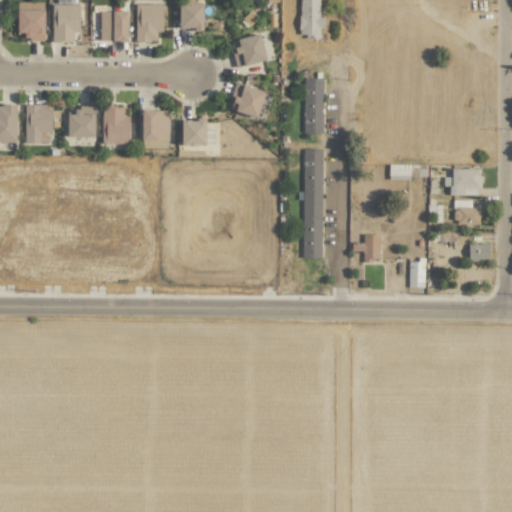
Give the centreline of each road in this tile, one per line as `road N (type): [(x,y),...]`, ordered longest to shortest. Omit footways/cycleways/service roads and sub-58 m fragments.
road 1 (residential): [(0,320),(511,327)]
road 2 (residential): [(511,327),(508,0)]
road 3 (residential): [(339,2),(337,322)]
road 4 (residential): [(0,78),(192,78)]
